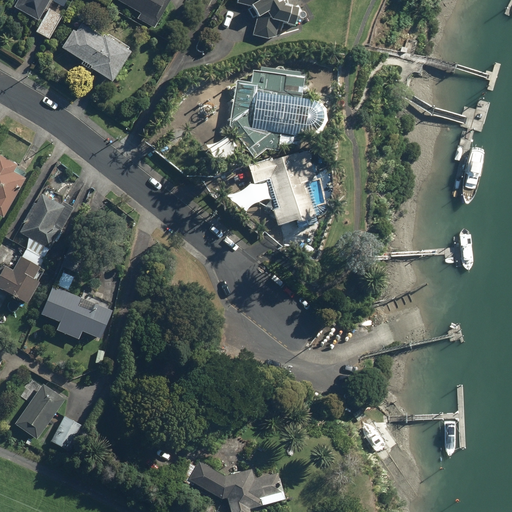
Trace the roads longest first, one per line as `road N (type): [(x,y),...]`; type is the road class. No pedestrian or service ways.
road 1 (residential): [(0,92),(100,153),(219,249),(248,288),(295,325)]
road 2 (track): [(0,453),(130,511)]
